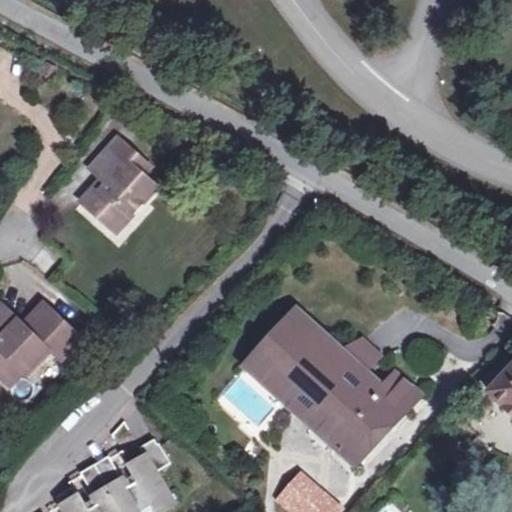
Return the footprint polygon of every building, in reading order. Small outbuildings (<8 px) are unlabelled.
[(119,205),(132,217),(157,189),(144,177),(152,167),(120,139),(92,171),(103,181),(83,204),(104,222),(119,205)] [(118,234),(132,217),(119,205),(104,222),(118,234)] [(20,371),(27,377),(49,354),(55,359),(61,363),(83,342),(44,306),(24,328),(2,308),(0,309),(0,375),(8,383),(20,371)] [(394,373),(380,388),(296,310),(243,367),(355,469),(420,397),(394,373)] [(49,354),(27,377),(33,383),(55,359),(49,354)] [(511,365),(487,393),(511,416),(511,365)] [(153,511),(166,511),(173,508),(154,477),(170,468),(157,447),(157,448),(153,441),(139,450),(144,459),(130,468),(138,483),(127,489),(110,461),(108,457),(80,476),(81,478),(98,507),(89,511),(85,511),(72,490),(57,499),(61,507),(64,511),(153,511)] [(121,454),(110,461),(127,489),(138,483),(130,468),(121,454)] [(339,511),(340,511),(300,476),(276,503),(289,511),(339,511)] [(89,511),(98,507),(81,478),(69,485),(72,490),(85,511),(89,511)]
